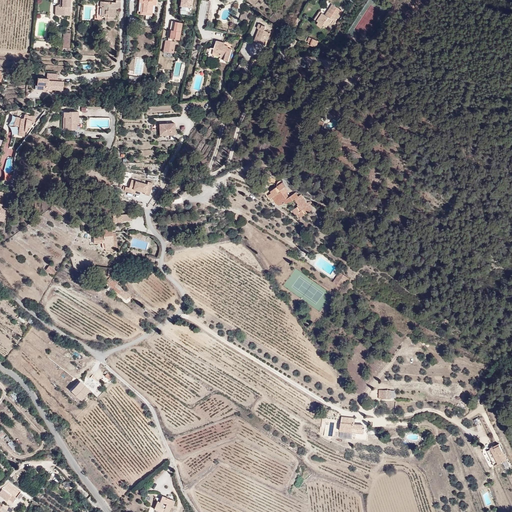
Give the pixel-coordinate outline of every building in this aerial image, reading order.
[(70,4),(71,4),(71,0),(59,0),(58,8),(57,8),(57,17),(68,18),(70,4)] [(142,18),(144,4),(151,5),(155,6),(155,0),(142,0),(142,1),(137,0),(135,16),(142,18)] [(193,0),(181,0),(180,10),(191,13),(193,0)] [(337,5),(338,2),(335,0),(322,0),(314,16),(323,21),(326,16),(330,18),(332,19),(340,6),(337,5)] [(114,22),(114,15),(118,15),(119,4),(112,3),(112,6),(101,6),(100,13),(99,13),(98,22),(101,22),(101,26),(107,26),(107,22),(114,22)] [(149,19),(151,5),(144,4),(142,18),(149,19)] [(35,17),(34,36),(45,36),(47,14),(40,13),(40,17),(35,17)] [(182,24),(175,22),(174,31),(171,31),(169,41),(168,41),(166,41),(164,52),(173,54),(175,42),(172,42),(173,39),(179,41),(182,24)] [(269,39),(271,35),(267,33),(269,29),(261,25),(259,30),(262,32),(256,43),(265,47),(267,42),(266,42),(267,39),(269,39)] [(311,47),(315,40),(308,36),(306,41),(308,43),(307,45),(311,47)] [(226,45),(217,42),(213,56),(221,58),(220,61),(228,63),(232,51),(228,50),(229,48),(225,47),(226,45)] [(263,63),(255,59),(250,67),(258,72),(263,63)] [(141,75),(129,73),(128,79),(140,81),(141,75)] [(62,93),(63,84),(55,83),(55,85),(48,84),(49,81),(56,82),(57,77),(46,75),(45,80),(37,79),(36,86),(45,88),(44,91),(62,93)] [(336,118),(342,110),(337,106),(331,114),(336,118)] [(78,134),(77,122),(79,121),(79,116),(60,116),(60,122),(58,122),(58,130),(61,130),(62,135),(78,134)] [(25,120),(25,123),(22,123),(18,122),(15,130),(21,132),(20,140),(26,141),(26,136),(28,136),(30,132),(32,132),(34,127),(35,127),(37,125),(36,123),(34,121),(30,121),(28,119),(26,120),(25,120)] [(322,128),(325,122),(320,120),(313,137),(316,138),(317,136),(320,138),(322,135),(325,136),(326,133),(328,134),(330,130),(326,129),(325,130),(322,128)] [(177,139),(177,126),(169,126),(169,129),(161,129),(161,139),(177,139)] [(151,196),(154,185),(148,184),(148,186),(140,184),(140,187),(131,185),(130,189),(126,189),(125,194),(136,196),(137,193),(145,195),(151,196)] [(288,202),(293,199),(288,188),(285,187),(284,186),(282,187),(280,193),(279,191),(270,195),(274,205),(272,206),(275,212),(280,209),(289,210),(292,208),(293,209),(296,208),(298,214),(291,218),(293,223),(294,223),(297,227),(312,219),(309,213),(308,213),(302,202),(297,205),(295,203),(290,205),(288,202)] [(131,219),(130,213),(122,214),(123,221),(131,219)] [(123,221),(122,214),(119,214),(113,215),(113,222),(123,221)] [(93,236),(94,243),(105,242),(106,250),(115,249),(114,241),(117,240),(118,240),(117,231),(112,231),(112,227),(102,229),(103,235),(100,235),(93,236)] [(55,273),(47,268),(44,273),(52,278),(55,273)] [(336,290),(344,279),(340,276),(333,288),(336,290)] [(346,287),(349,282),(344,279),(336,290),(340,292),(344,286),(346,287)] [(123,291),(108,280),(104,285),(118,296),(123,291)] [(128,295),(123,291),(118,296),(123,300),(125,297),(128,299),(128,298),(128,295)] [(90,392),(84,387),(83,387),(78,383),(70,392),(75,396),(75,397),(81,402),(90,392)] [(388,396),(388,390),(380,390),(379,399),(391,399),(391,396),(388,396)] [(351,433),(352,423),(354,424),(355,418),(342,416),(340,431),(351,433)] [(362,435),(364,430),(361,429),(362,425),(354,424),(352,423),(351,433),(362,435)] [(505,459),(497,445),(486,451),(493,465),(505,459)] [(506,470),(511,468),(507,460),(503,462),(506,470)] [(171,507),(174,499),(161,495),(159,501),(157,501),(154,508),(164,511),(167,511),(168,511),(170,507),(171,507)] [(3,504),(0,502),(0,511),(5,511),(6,511),(7,511),(10,505),(4,502),(3,504)]
